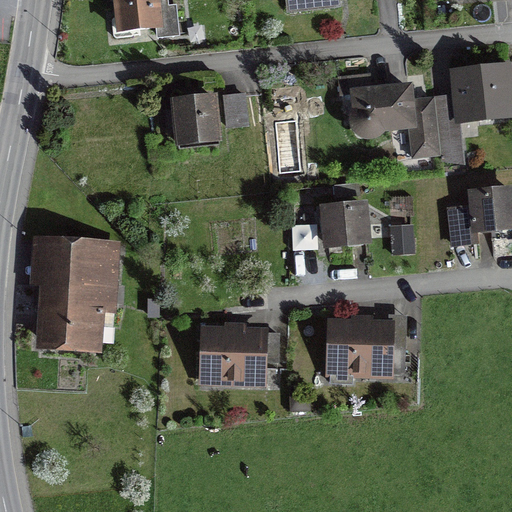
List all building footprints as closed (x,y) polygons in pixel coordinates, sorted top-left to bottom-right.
[(166,10),(165,0),(114,0),(116,19),(110,20),(112,40),(132,38),(132,31),(156,29),(157,38),(175,36),(172,9),(166,10)] [(286,0),(287,12),(336,6),(335,0),(286,0)] [(457,122),(511,116),(507,68),(452,74),(454,97),(434,100),(440,161),(462,165),(457,122)] [(369,93),(367,77),(338,80),(340,97),(352,96),(354,113),(351,122),(353,129),(360,136),(368,138),(376,135),(381,129),(410,127),(413,159),(437,157),(432,101),(414,102),(414,105),(409,106),(407,89),(369,93)] [(246,127),(242,96),(223,98),(227,129),(246,127)] [(212,99),(173,103),(174,112),(166,112),(168,134),(176,133),(177,145),(217,141),(212,99)] [(472,209),(448,211),(452,246),(476,244),(474,230),(511,226),(511,212),(510,192),(471,196),(472,209)] [(323,212),(326,245),(365,241),(362,207),(323,212)] [(116,250),(51,245),(45,346),(97,349),(99,313),(111,314),(116,250)] [(388,317),(388,328),(331,326),(330,367),(349,368),(349,377),(386,378),(387,356),(403,357),(404,318),(388,317)] [(276,364),(277,336),(204,333),(203,376),(223,376),(222,385),(253,386),(254,363),(276,364)]
